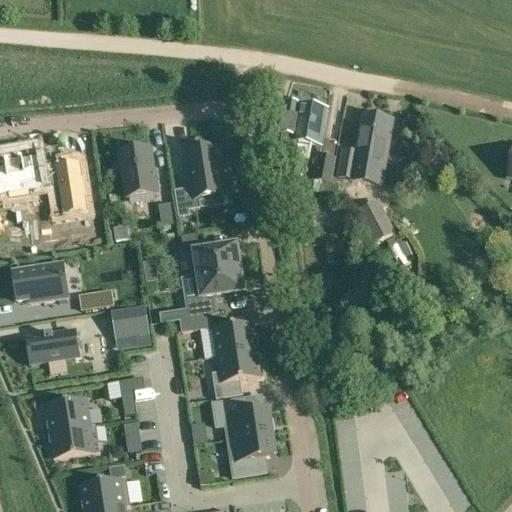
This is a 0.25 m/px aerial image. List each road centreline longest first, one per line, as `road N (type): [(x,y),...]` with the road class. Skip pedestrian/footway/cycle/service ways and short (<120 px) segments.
road 1 (residential): [(306,484),(246,118),(219,110),(0,131)]
road 2 (track): [(511,115),(276,64),(0,38)]
road 3 (residential): [(306,484),(187,498),(158,335)]
